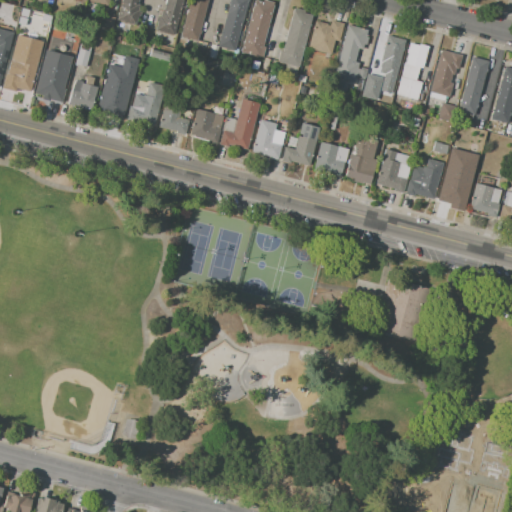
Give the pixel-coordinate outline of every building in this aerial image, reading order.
[(120,0),(137,0),(136,5),(139,5),(137,12),(140,13),(139,18),(136,17),(134,25),(115,20),(120,0)] [(182,0),(173,37),(153,32),(157,18),(159,18),(161,10),(164,11),(166,0),(182,0)] [(189,0),(207,0),(196,44),(179,39),(189,0)] [(229,0),(247,0),(234,53),(216,48),(229,0)] [(254,1),(261,2),(262,0),(274,3),(262,47),(265,48),(262,59),(240,53),(254,1)] [(0,3),(12,7),(10,13),(1,11),(0,16),(0,3)] [(17,25),(22,7),(51,15),(47,33),(17,25)] [(293,8),(304,10),(303,13),(312,15),(298,67),(277,62),(280,51),(282,52),(293,8)] [(110,31),(113,18),(100,15),(97,28),(110,31)] [(331,20),(343,23),(338,42),(333,40),(330,54),(307,49),(314,21),(327,25),(327,26),(329,27),(331,20)] [(347,26),(366,31),(364,38),(368,39),(366,47),(363,46),(361,51),(357,50),(354,63),(358,64),(357,69),(365,71),(363,79),(355,77),(353,83),(333,78),(347,26)] [(0,29),(13,33),(8,51),(0,49),(0,29)] [(386,36),(404,41),(395,78),(377,73),(386,36)] [(115,40),(125,42),(123,50),(113,48),(115,40)] [(409,41),(428,46),(421,68),(417,67),(414,79),(420,81),(415,99),(394,93),(409,41)] [(0,89),(12,46),(39,54),(27,96),(0,89)] [(77,48),(89,51),(85,66),(74,64),(77,48)] [(440,49),(460,55),(456,69),(454,68),(452,75),(451,74),(448,82),(452,83),(448,97),(429,91),(440,49)] [(45,50),(72,57),(60,103),(51,101),(52,99),(33,94),(45,50)] [(150,50),(168,55),(166,61),(148,56),(150,50)] [(471,57),(487,62),(473,114),(457,110),(471,57)] [(501,70),(511,72),(511,98),(506,123),(489,119),(501,70)] [(382,78),(376,98),(362,94),(368,74),(382,78)] [(298,75),(308,78),(306,83),(296,81),(298,75)] [(86,76),(93,78),(91,85),(84,84),(86,76)] [(269,76),(277,79),(275,86),(267,84),(269,76)] [(226,78),(232,80),(230,87),(224,85),(226,78)] [(96,87),(91,110),(67,105),(74,79),(82,80),(81,84),(96,87)] [(131,92),(126,112),(146,117),(145,122),(157,124),(166,88),(147,83),(144,95),(131,92)] [(102,85),(130,92),(123,118),(95,110),(102,85)] [(299,86),(306,88),(304,96),(297,94),(299,86)] [(217,145),(221,130),(231,133),(240,100),(258,104),(246,150),(226,144),(225,147),(217,145)] [(440,102),(454,106),(451,119),(437,115),(440,102)] [(158,127),(185,134),(189,120),(178,118),(180,108),(164,104),(158,127)] [(214,106),(223,109),(221,115),(212,113),(214,106)] [(197,110),(215,115),(211,127),(221,130),(217,143),(190,136),(197,110)] [(416,128),(410,126),(412,118),(418,119),(416,128)] [(260,120),(275,124),(270,143),(279,145),(276,159),(251,153),(260,120)] [(349,154),(355,155),(356,149),(353,148),(356,135),(376,140),(371,159),(375,160),(369,184),(361,182),(361,184),(351,182),(352,178),(344,176),(349,154)] [(285,147),(294,149),(297,136),(315,140),(308,166),(289,161),(288,163),(281,161),(285,147)] [(433,142),(446,146),(445,153),(432,150),(433,142)] [(320,143),(346,149),(340,175),(314,169),(320,143)] [(384,149),(395,152),(393,161),(409,165),(402,194),(394,192),(395,189),(375,184),(384,149)] [(413,165),(423,168),(426,159),(441,163),(430,199),(413,195),(413,197),(404,195),(413,165)] [(505,169),(511,171),(508,181),(502,179),(505,169)] [(442,188),(450,190),(453,182),(469,187),(463,208),(454,206),(453,208),(437,203),(442,188)] [(475,183),(500,190),(496,203),(499,204),(495,218),(487,216),(488,213),(469,208),(475,183)] [(502,205),(505,206),(508,192),(511,193),(511,219),(499,216),(502,205)] [(436,291),(398,280),(383,329),(422,343),(436,291)] [(131,438),(137,422),(125,418),(119,434),(131,438)] [(448,447),(453,429),(479,436),(511,445),(511,453),(509,464),(492,459),(490,467),(467,461),(470,453),(448,447)] [(426,478),(429,511),(442,511),(439,477),(426,478)] [(1,506),(2,499),(6,500),(8,495),(17,498),(18,491),(32,494),(27,511),(5,511),(6,508),(1,506)] [(33,511),(37,496),(58,501),(58,503),(62,504),(60,511),(33,511)]
